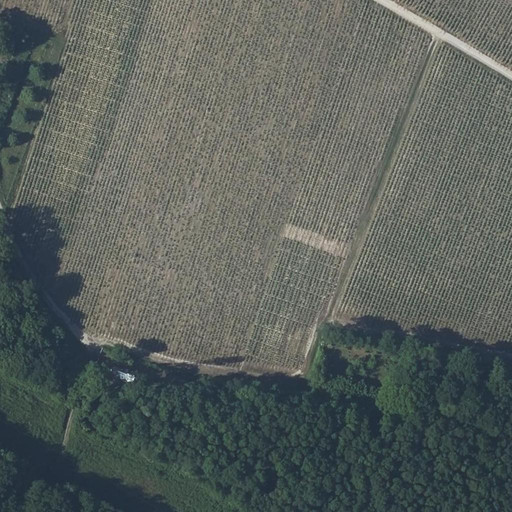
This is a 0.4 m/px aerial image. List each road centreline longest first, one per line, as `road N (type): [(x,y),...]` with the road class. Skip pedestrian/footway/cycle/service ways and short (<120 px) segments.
road 1 (track): [(0,206),(26,267),(88,346),(53,511)]
road 2 (track): [(511,75),(379,0)]
